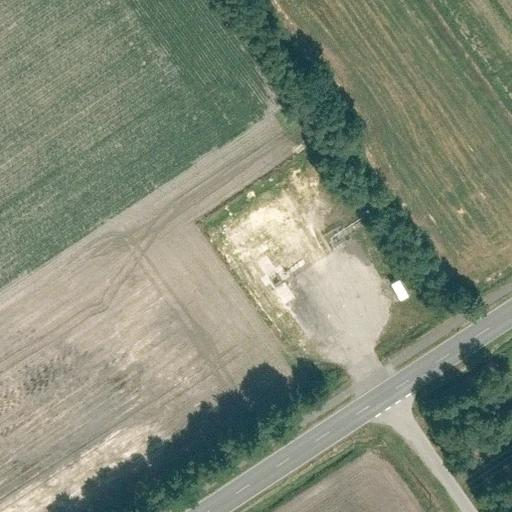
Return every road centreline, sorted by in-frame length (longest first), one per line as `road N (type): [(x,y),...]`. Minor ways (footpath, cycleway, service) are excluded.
road 1 (tertiary): [(211,511),(388,395)]
road 2 (tertiary): [(388,395),(511,313)]
road 3 (residential): [(388,395),(470,511)]
